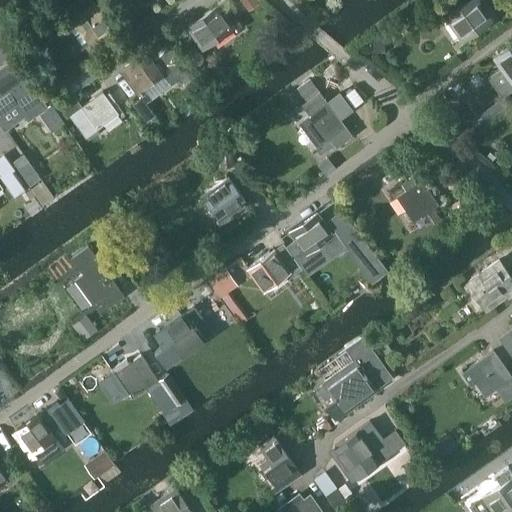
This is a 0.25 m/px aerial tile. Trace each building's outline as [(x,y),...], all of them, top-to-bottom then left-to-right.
[(98,0),(97,0),(72,18),(89,42),(84,46),(87,50),(103,39),(104,40),(120,30),(116,24),(98,0)] [(237,29),(243,26),(225,0),(221,0),(185,25),(202,49),(235,26),(237,29)] [(250,0),(251,0),(250,0),(235,0),(246,14),(259,5),(255,0),(250,0)] [(464,40),(482,28),(494,19),(479,0),(466,0),(464,2),(446,15),(464,40)] [(384,50),(383,39),(374,39),(374,50),(384,50)] [(511,43),(500,51),(494,55),(511,81),(511,80),(511,43)] [(154,59),(175,79),(186,67),(166,47),(154,59)] [(201,52),(198,50),(194,50),(191,52),(190,56),(190,59),(192,62),(195,64),(198,63),(201,61),(203,58),(203,55),(201,52)] [(139,95),(143,93),(140,88),(161,73),(146,51),(124,67),(133,78),(129,81),(139,95)] [(0,113),(1,113),(16,102),(28,118),(45,107),(13,60),(0,69),(0,113)] [(318,88),(310,77),(298,86),(305,97),(318,88)] [(320,89),(301,103),(310,114),(304,119),(321,143),(317,146),(320,150),(335,139),(337,142),(350,132),(350,131),(352,130),(347,124),(346,125),(340,117),(351,109),(340,92),(329,101),(320,89)] [(85,136),(96,128),(117,114),(120,118),(124,115),(114,101),(110,103),(102,92),(69,115),(85,136)] [(4,153),(0,155),(0,189),(3,187),(11,198),(15,195),(25,188),(13,171),(15,169),(4,153)] [(41,176),(30,160),(20,167),(31,183),(41,176)] [(220,226),(234,216),(231,212),(247,201),(229,176),(204,194),(222,217),(217,221),(220,226)] [(440,201),(422,177),(406,188),(403,184),(390,194),(393,198),(397,195),(414,219),(440,201)] [(281,235),(280,235),(305,271),(306,271),(297,258),(323,240),(331,252),(345,243),(335,229),(331,232),(316,210),(290,229),(297,239),(288,245),(281,235)] [(88,243),(71,255),(83,272),(76,277),(93,301),(88,304),(92,309),(107,298),(110,303),(124,293),(88,243)] [(486,268),(467,282),(486,308),(511,289),(511,276),(508,271),(511,264),(511,260),(505,250),(499,250),(482,262),(486,268)] [(270,252),(249,267),(264,289),(285,275),(287,278),(292,275),(282,261),(278,263),(270,252)] [(227,270),(210,281),(220,295),(237,284),(227,270)] [(165,343),(154,351),(165,365),(205,336),(195,321),(190,324),(181,312),(156,331),(165,343)] [(85,313),(71,323),(83,339),(97,328),(85,313)] [(511,328),(499,337),(511,354),(511,355),(511,321),(510,323),(511,325),(511,328)] [(488,353),(463,371),(471,383),(476,380),(485,393),(495,386),(505,399),(511,394),(511,377),(502,363),(492,350),(488,353)] [(158,378),(143,358),(141,354),(130,362),(127,358),(111,369),(115,374),(117,372),(133,396),(158,378)] [(336,393),(323,403),(330,412),(331,413),(334,418),(342,412),(356,402),(376,388),(354,358),(343,365),(346,371),(329,383),(336,393)] [(168,371),(159,378),(175,404),(185,397),(168,371)] [(38,414),(16,430),(25,442),(21,444),(31,458),(36,454),(41,461),(62,446),(38,414)] [(338,450),(334,453),(349,475),(354,471),(356,474),(377,460),(364,441),(377,431),(370,421),(335,446),(338,450)] [(440,442),(447,451),(458,444),(451,434),(440,442)] [(274,491),(288,481),(285,477),(298,468),(274,435),(260,444),(269,456),(261,462),(276,483),(271,486),(274,491)] [(105,450),(89,461),(99,474),(114,463),(105,450)] [(0,464),(0,479),(5,476),(8,480),(13,476),(3,462),(0,464)] [(500,482),(481,495),(492,511),(511,511),(511,471),(509,466),(495,475),(500,482)] [(194,511),(176,485),(151,502),(157,511),(194,511)] [(284,503),(279,507),(282,511),(321,511),(318,507),(309,494),(302,499),(298,493),(284,503)] [(143,496),(134,502),(140,511),(147,511),(152,509),(143,496)]
